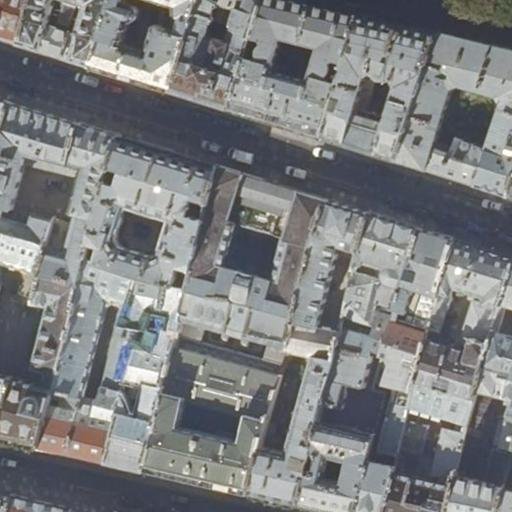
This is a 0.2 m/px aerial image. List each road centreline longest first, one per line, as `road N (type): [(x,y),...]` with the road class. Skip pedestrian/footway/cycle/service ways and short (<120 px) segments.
road 1 (residential): [(511,222),(0,66)]
road 2 (residential): [(221,511),(0,462)]
